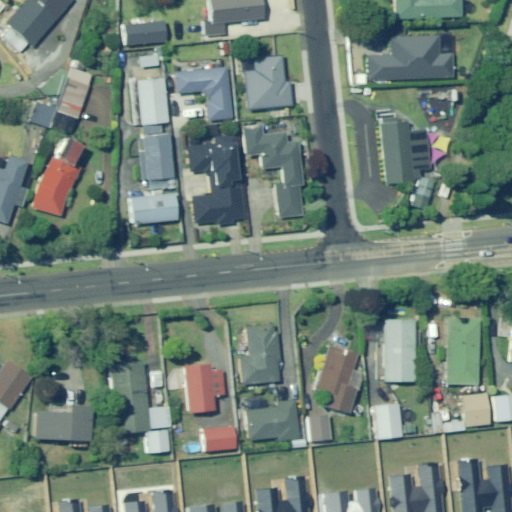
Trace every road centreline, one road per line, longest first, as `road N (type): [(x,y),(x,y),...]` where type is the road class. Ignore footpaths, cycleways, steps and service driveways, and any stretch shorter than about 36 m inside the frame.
road 1 (tertiary): [(338,260),(0,295)]
road 2 (residential): [(313,0),(338,260)]
road 3 (tertiary): [(511,242),(338,260)]
road 4 (residential): [(0,91),(57,61),(81,0)]
